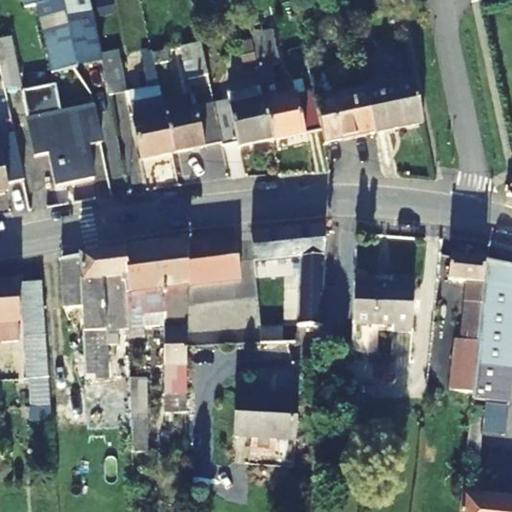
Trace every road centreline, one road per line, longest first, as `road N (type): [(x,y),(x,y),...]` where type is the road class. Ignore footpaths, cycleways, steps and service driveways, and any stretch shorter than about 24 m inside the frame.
road 1 (tertiary): [(0,244),(293,200),(383,203),(469,219)]
road 2 (unknown): [(339,201),(327,331),(233,365),(214,380),(197,460)]
road 3 (residential): [(469,219),(478,182),(438,0)]
